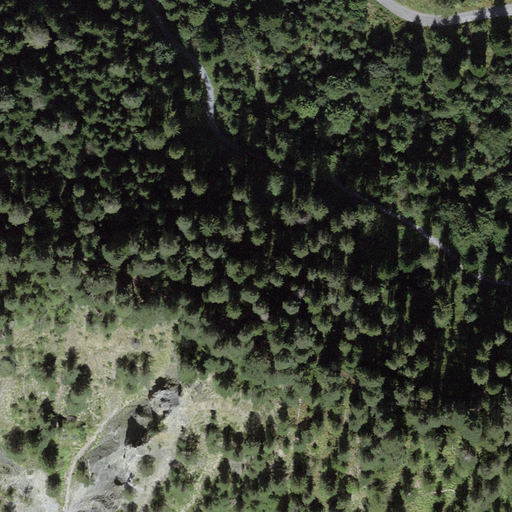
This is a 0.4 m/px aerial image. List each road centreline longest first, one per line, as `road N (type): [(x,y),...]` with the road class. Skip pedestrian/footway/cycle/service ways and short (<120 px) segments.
road 1 (track): [(146,0),(173,43),(202,69),(212,124),(224,140),(330,178),(413,225),(472,273),(511,284)]
road 2 (track): [(511,7),(426,20),(384,0)]
